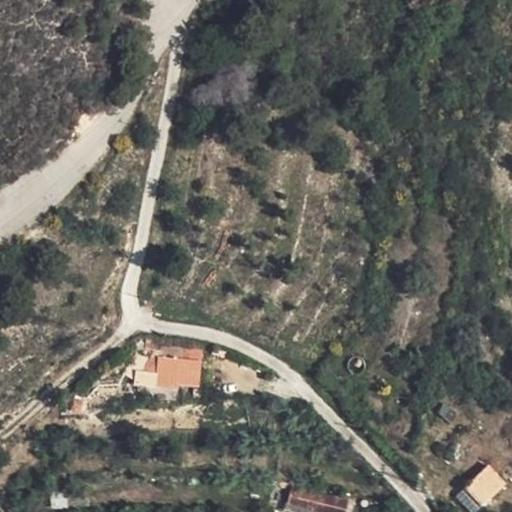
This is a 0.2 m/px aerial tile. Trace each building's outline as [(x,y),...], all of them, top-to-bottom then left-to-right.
[(172,375),(195,376),(196,369),(173,367),(172,375)] [(152,383),(155,383),(156,371),(152,370),(137,400),(151,401),(152,383)] [(193,404),(195,376),(172,375),(156,371),(155,383),(152,383),(151,401),(172,402),(193,404)] [(172,402),(151,401),(150,413),(171,414),(172,402)] [(503,511),(511,504),(511,502),(497,486),(474,507),(478,511),(503,511)]
